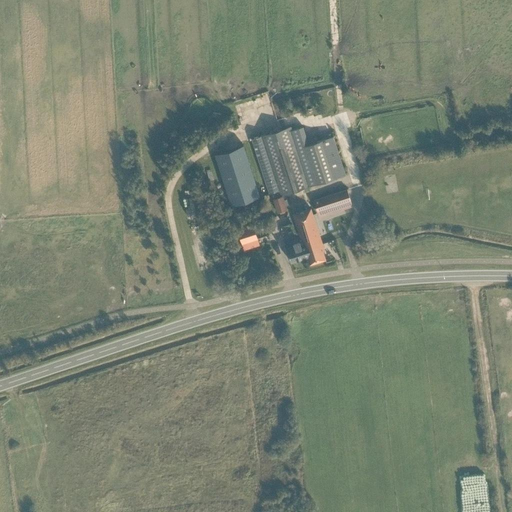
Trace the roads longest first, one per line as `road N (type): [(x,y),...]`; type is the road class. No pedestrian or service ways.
road 1 (secondary): [(511,276),(298,294),(0,387)]
road 2 (track): [(505,511),(471,277)]
